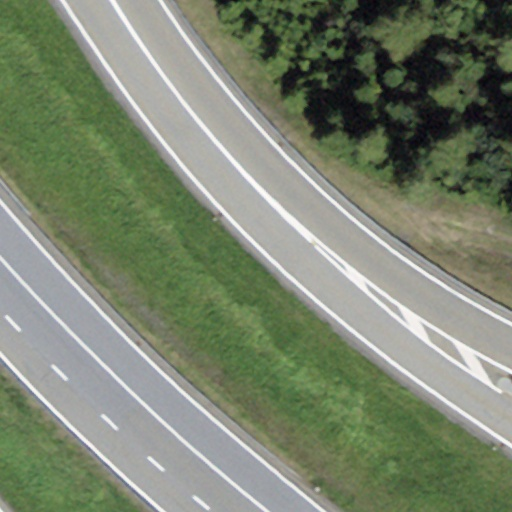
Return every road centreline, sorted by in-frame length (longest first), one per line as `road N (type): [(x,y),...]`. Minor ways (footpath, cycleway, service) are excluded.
road 1 (primary): [(236,167),(376,325),(511,422)]
road 2 (primary): [(511,353),(236,167)]
road 3 (primary): [(0,256),(207,465)]
road 4 (tertiary): [(111,0),(236,167)]
